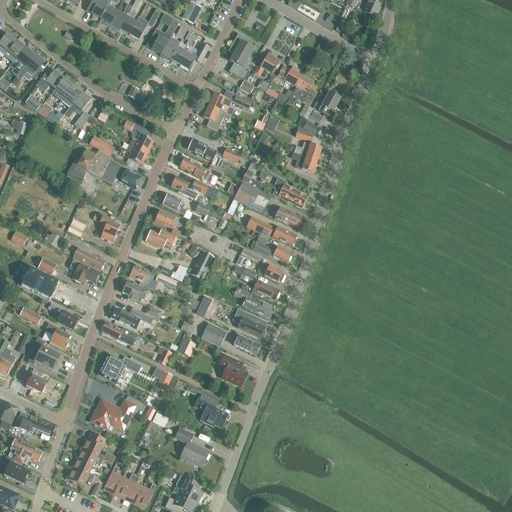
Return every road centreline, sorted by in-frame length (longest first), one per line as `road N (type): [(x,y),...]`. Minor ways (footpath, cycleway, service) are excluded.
road 1 (residential): [(217,504),(292,313),(340,145),(375,61)]
road 2 (residential): [(65,422),(92,334),(175,133)]
road 3 (residential): [(0,15),(103,94),(175,133)]
road 4 (residential): [(196,92),(28,0)]
road 5 (residential): [(375,61),(264,0)]
